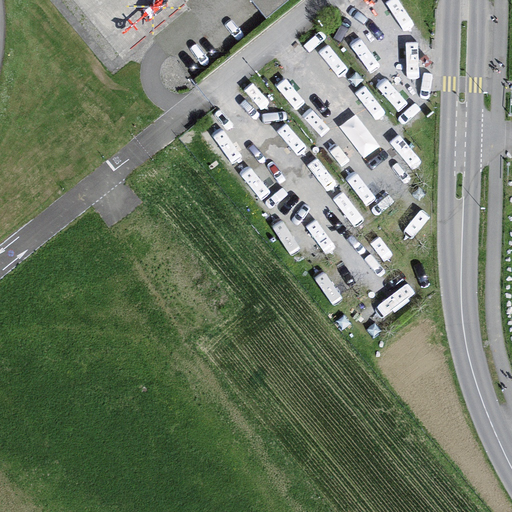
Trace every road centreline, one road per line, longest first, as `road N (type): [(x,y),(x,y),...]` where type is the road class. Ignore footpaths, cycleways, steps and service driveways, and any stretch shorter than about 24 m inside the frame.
road 1 (tertiary): [(465,0),(461,294),(483,408),(511,468)]
road 2 (unclassified): [(210,99),(0,269)]
road 3 (unclassified): [(210,99),(337,0)]
